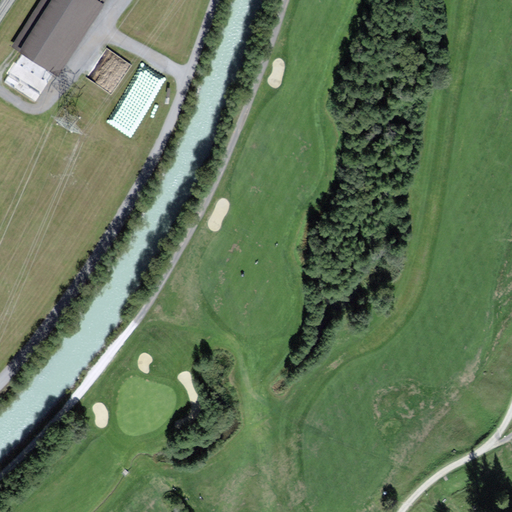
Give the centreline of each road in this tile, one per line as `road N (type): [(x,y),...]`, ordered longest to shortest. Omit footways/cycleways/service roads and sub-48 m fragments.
road 1 (track): [(0,474),(133,324),(193,226),(284,0)]
road 2 (unclassified): [(214,0),(166,132),(115,225),(67,301),(0,380)]
road 3 (track): [(399,511),(432,478),(488,446),(511,410)]
